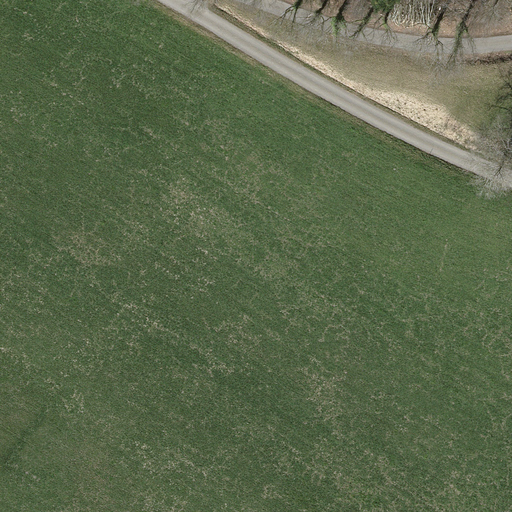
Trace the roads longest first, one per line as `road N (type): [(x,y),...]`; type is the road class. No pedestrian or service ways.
road 1 (track): [(190,0),(368,109),(511,175)]
road 2 (track): [(511,12),(422,16),(326,0)]
